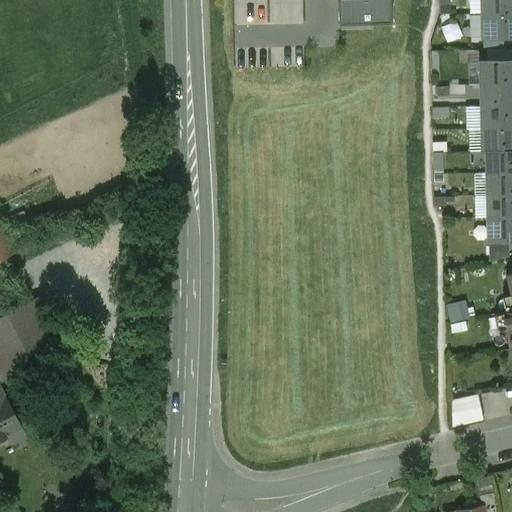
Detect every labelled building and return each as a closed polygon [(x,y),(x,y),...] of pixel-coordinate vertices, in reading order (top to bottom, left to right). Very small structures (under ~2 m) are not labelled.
[(391,0),(338,0),(339,23),(392,21),(391,0)] [(511,0),(481,0),(482,14),(511,13),(511,0)] [(511,13),(482,14),(482,37),(511,36),(511,13)] [(511,60),(480,61),(481,84),(511,83),(511,60)] [(511,83),(481,84),(481,106),(511,105),(511,83)] [(511,105),(481,106),(482,128),(511,127),(511,105)] [(511,127),(482,128),(482,150),(511,149),(511,127)] [(486,151),(487,173),(511,172),(511,149),(482,150),(482,152),(486,151)] [(511,172),(487,173),(487,195),(511,194),(511,172)] [(511,194),(487,195),(487,217),(511,216),(511,194)] [(511,216),(487,217),(488,240),(490,240),(506,240),(511,239),(511,216)] [(0,223),(0,259),(15,252),(0,223)] [(506,240),(490,240),(491,260),(506,257),(506,240)] [(511,271),(504,273),(511,309),(500,312),(511,309),(511,271)] [(0,379),(62,349),(36,297),(0,315),(0,379)] [(445,301),(449,331),(467,328),(463,299),(445,301)] [(511,309),(500,312),(508,348),(511,347),(511,309)] [(0,439),(6,437),(4,435),(20,427),(0,388),(0,439)] [(477,394),(450,400),(450,427),(482,420),(477,394)] [(494,511),(491,493),(478,496),(480,506),(481,506),(482,511),(494,511)]
